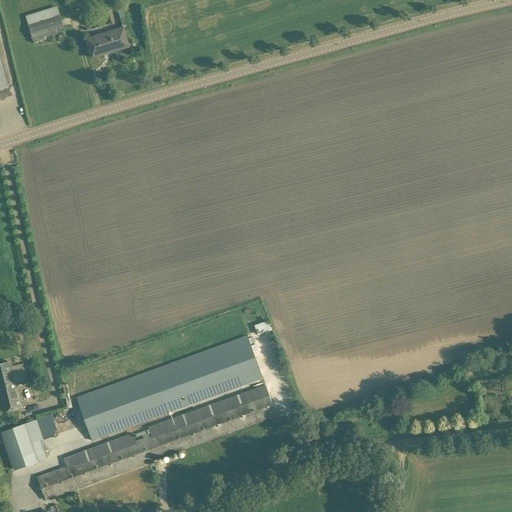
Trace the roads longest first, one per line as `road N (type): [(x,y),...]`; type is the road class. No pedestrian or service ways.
road 1 (tertiary): [(508,0),(0,144)]
road 2 (unclassified): [(511,431),(321,452),(181,511)]
